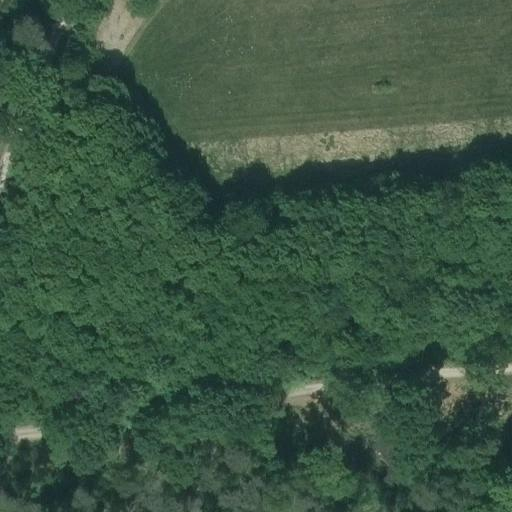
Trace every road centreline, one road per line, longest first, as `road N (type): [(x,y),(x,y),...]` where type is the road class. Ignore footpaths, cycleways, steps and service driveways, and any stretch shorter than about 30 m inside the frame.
road 1 (track): [(0,435),(511,362)]
road 2 (track): [(0,203),(74,0)]
